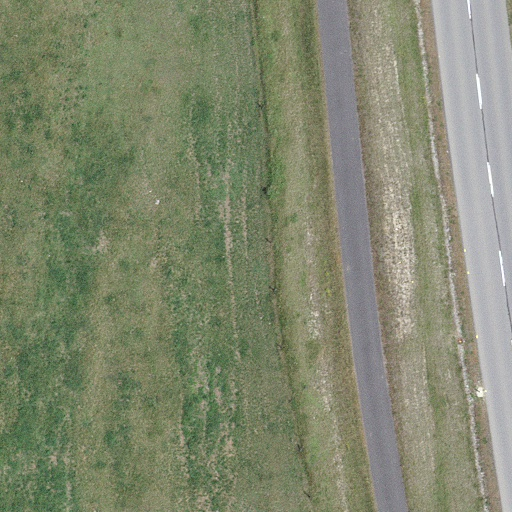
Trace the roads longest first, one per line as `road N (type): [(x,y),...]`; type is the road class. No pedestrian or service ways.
road 1 (track): [(330,0),(394,511)]
road 2 (primary): [(469,0),(511,328)]
